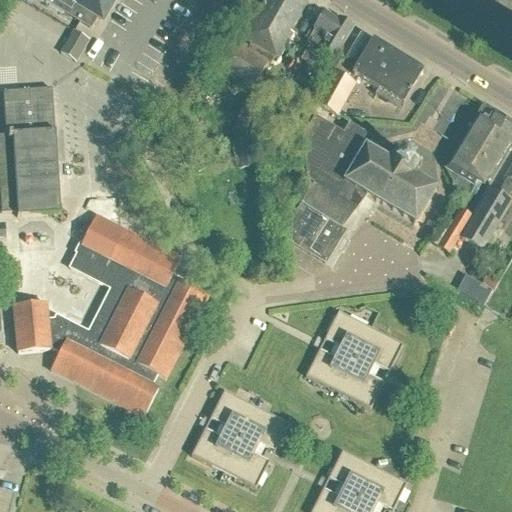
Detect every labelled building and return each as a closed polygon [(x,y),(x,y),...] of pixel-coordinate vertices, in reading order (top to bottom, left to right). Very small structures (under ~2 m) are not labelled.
[(36,0),(90,31),(97,19),(102,22),(114,0),(36,0)] [(207,0),(198,15),(219,25),(235,0),(207,0)] [(252,92),(271,61),(276,64),(293,37),(288,34),(307,4),(300,0),(265,0),(257,15),(253,12),(218,72),(252,92)] [(336,23),(324,16),(305,46),(308,48),(299,63),(311,71),(320,56),(332,63),(352,31),(337,22),(336,23)] [(49,36),(70,36),(70,20),(50,19),(49,36)] [(87,43),(72,34),(59,56),(74,65),(87,43)] [(422,75),(371,43),(356,68),(342,59),(313,106),(335,119),(357,82),(401,109),(422,75)] [(53,135),(50,91),(1,95),(4,138),(0,138),(0,215),(16,215),(16,220),(59,217),(53,135)] [(230,132),(236,171),(260,167),(256,131),(253,129),(265,107),(255,102),(249,113),(243,110),(233,129),(230,132)] [(488,183),(511,144),(511,129),(491,116),(490,118),(481,112),(444,172),(473,190),(474,187),(482,192),(488,182),(488,183)] [(341,136),(312,120),(299,141),(304,183),(311,188),(291,223),(290,246),(325,267),(345,234),(342,232),(365,200),(415,229),(436,194),(413,179),(420,168),(392,152),(386,163),(365,151),(371,141),(346,127),(341,136)] [(472,216),(472,217),(474,218),(460,240),(481,254),(511,206),(505,203),(511,192),(511,165),(502,182),(504,183),(496,197),(487,192),(472,216)] [(474,218),(472,217),(471,219),(459,211),(451,224),(436,249),(450,257),(460,240),(474,218)] [(67,271),(108,292),(87,335),(62,323),(45,325),(43,307),(11,311),(17,359),(50,355),(57,358),(49,374),(144,420),(158,392),(151,388),(156,378),(166,383),(207,300),(177,285),(175,288),(167,284),(178,262),(93,220),(67,271)] [(451,224),(443,220),(428,244),(436,249),(451,224)] [(487,274),(481,284),(493,292),(500,282),(487,274)] [(402,349),(337,316),(323,343),(339,351),(333,362),(318,354),(304,381),(369,414),(383,386),(367,379),(373,368),(388,376),(402,349)] [(287,428),(223,396),(209,422),(224,430),(219,441),(203,433),(190,460),(254,493),(268,466),(253,459),(259,448),(274,455),(287,428)] [(393,511),(405,488),(341,455),(327,482),(342,490),(337,501),(321,493),(311,511),(374,511),(376,508),(384,511),(393,511)]
